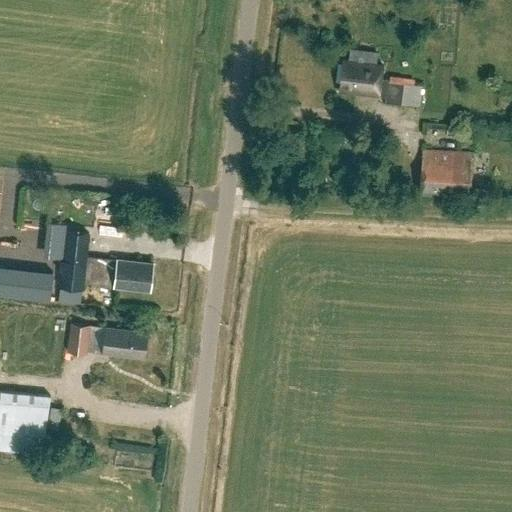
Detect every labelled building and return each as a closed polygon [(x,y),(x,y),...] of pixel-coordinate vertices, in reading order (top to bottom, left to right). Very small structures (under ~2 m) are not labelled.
[(402,106),(404,86),(388,85),(388,82),(380,81),(381,66),(341,62),(338,93),(387,97),(386,105),(402,106)] [(425,99),(425,79),(408,79),(408,99),(425,99)] [(468,200),(471,152),(422,150),(418,197),(468,200)] [(151,290),(153,263),(119,259),(86,256),(89,233),(66,230),(60,286),(82,289),(83,282),(114,285),(114,286),(151,290)] [(145,357),(147,331),(107,327),(90,325),(71,323),(67,351),(86,353),(110,354),(145,357)] [(0,450),(42,454),(50,395),(0,390),(0,450)]
